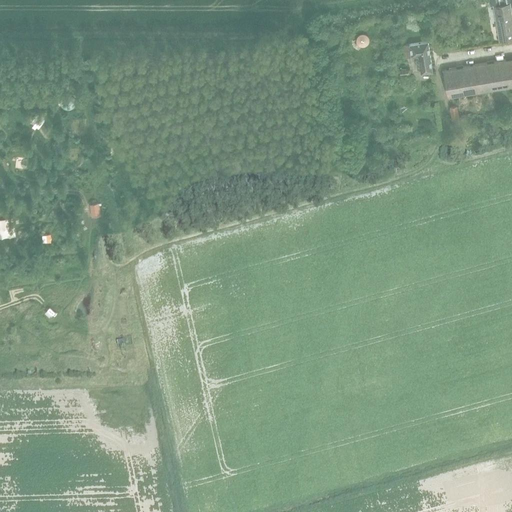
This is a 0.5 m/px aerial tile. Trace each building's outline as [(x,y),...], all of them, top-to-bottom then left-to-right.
[(499,40),(511,38),(511,24),(510,14),(511,13),(511,9),(511,6),(511,5),(511,0),(510,0),(511,3),(494,6),(499,40)] [(431,72),(426,35),(417,36),(418,43),(403,45),(405,62),(411,62),(411,58),(417,57),(419,74),(431,72)] [(448,97),(463,95),(511,86),(511,59),(463,67),(443,70),(448,97)] [(452,120),(459,118),(456,105),(449,106),(452,120)] [(93,209),(91,209),(92,213),(100,212),(98,202),(92,203),(93,209)]
